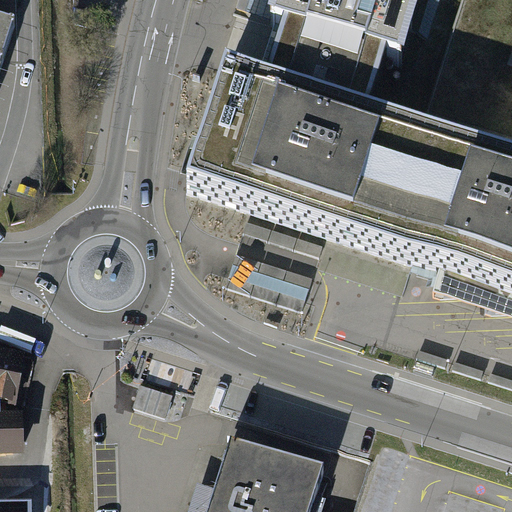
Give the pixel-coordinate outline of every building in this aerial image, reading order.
[(0,0),(0,78),(16,32),(0,27),(0,0)] [(418,0),(269,0),(263,20),(284,27),(263,91),(224,78),(186,193),(328,240),(412,267),(511,299),(511,168),(422,139),(356,118),(374,64),(395,71),(418,0)] [(511,0),(466,0),(422,139),(511,168),(511,0)] [(235,262),(229,293),(306,309),(313,278),(235,262)] [(36,364),(0,356),(0,462),(21,461),(14,414),(36,364)] [(435,370),(416,364),(413,373),(432,379),(435,370)] [(312,511),(324,476),(229,446),(208,511),(312,511)]
